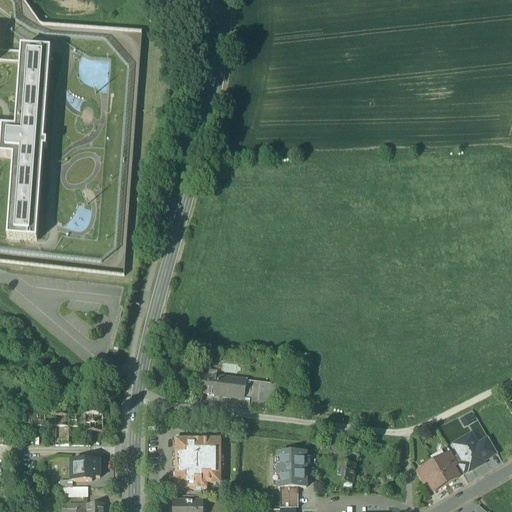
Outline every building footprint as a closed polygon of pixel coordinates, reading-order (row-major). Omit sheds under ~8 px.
[(52,51),(23,49),(22,54),(22,63),(17,130),(15,157),(8,239),(38,241),(45,146),(49,146),(49,139),(46,138),(52,51)] [(22,54),(0,52),(0,61),(22,63),(22,54)] [(15,157),(17,130),(4,129),(3,131),(2,156),(15,157)] [(221,379),(200,376),(198,394),(219,397),(221,379)] [(246,382),(221,379),(219,397),(244,400),(246,382)] [(72,390),(72,381),(56,381),(56,390),(72,390)] [(260,384),(252,383),(250,400),(259,401),(260,384)] [(276,386),(260,384),(259,401),(274,403),(276,386)] [(38,399),(29,399),(29,409),(45,409),(46,399),(38,399)] [(259,401),(250,400),(249,407),(273,410),(273,407),(274,403),(259,401)] [(461,419),(465,427),(475,422),(470,414),(461,419)] [(88,428),(89,434),(107,433),(107,415),(60,416),(60,428),(88,428)] [(452,445),(463,462),(469,473),(490,460),(480,444),(478,444),(472,433),(452,445)] [(13,434),(3,434),(3,437),(3,446),(23,446),(23,434),(13,434)] [(488,438),(480,444),(490,460),(498,455),(488,438)] [(221,441),(175,441),(175,490),(207,491),(207,485),(221,485),(221,441)] [(443,451),(432,458),(435,462),(446,456),(443,451)] [(457,466),(450,453),(444,457),(445,459),(446,458),(452,469),(457,466)] [(298,490),(306,490),(305,454),(277,455),(278,491),(280,490),(298,490)] [(452,469),(446,458),(445,459),(444,457),(433,464),(446,486),(458,479),(452,469)] [(100,461),(70,462),(70,481),(71,483),(72,483),(92,482),(92,479),(100,479),(100,461)] [(464,476),(469,473),(463,462),(457,466),(464,476)] [(355,466),(339,464),(338,474),(336,474),(335,483),(344,485),(344,488),(352,489),(352,486),(353,486),(355,466)] [(433,464),(422,470),(423,472),(422,472),(429,483),(428,483),(434,493),(446,486),(433,464)] [(26,467),(15,467),(15,488),(26,488),(26,467)] [(429,483),(422,472),(423,472),(422,470),(416,474),(423,486),(428,483),(429,483)] [(87,488),(73,488),(73,489),(60,489),(60,497),(87,497),(87,488)] [(280,510),(282,510),(288,510),(298,510),(298,490),(280,490),(280,510)] [(40,500),(32,500),(32,508),(40,508),(40,500)] [(201,511),(201,503),(174,502),(174,511),(201,511)]
